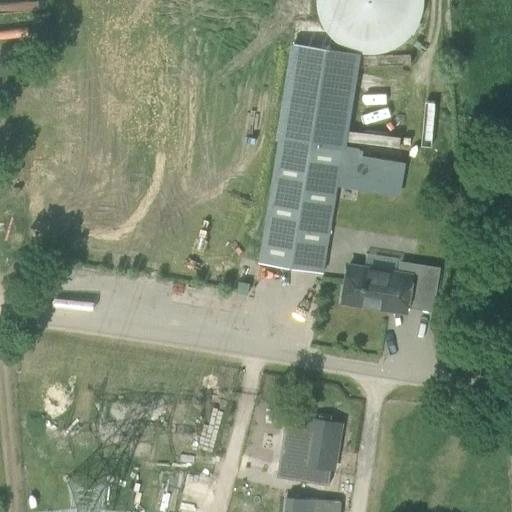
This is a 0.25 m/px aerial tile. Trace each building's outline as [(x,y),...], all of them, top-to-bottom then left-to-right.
[(344,41),(364,48),(383,47),(401,40),(415,28),(423,11),(424,0),(319,0),(320,8),(329,27),(344,41)] [(261,261),(323,270),(337,185),(343,150),(358,49),(296,40),(261,261)] [(404,174),(405,164),(361,156),(362,153),(343,150),(337,185),(400,196),(404,174)] [(343,301),(407,311),(412,276),(348,266),(343,301)] [(239,281),(237,293),(248,295),(250,284),(239,281)] [(305,464),(334,468),(341,424),(311,419),(308,433),(294,431),(287,472),(303,474),(305,464)] [(339,511),(341,501),(321,499),(319,499),(317,511),(339,511)]
